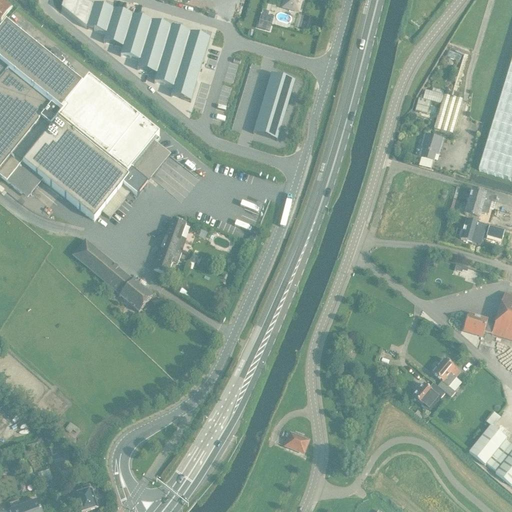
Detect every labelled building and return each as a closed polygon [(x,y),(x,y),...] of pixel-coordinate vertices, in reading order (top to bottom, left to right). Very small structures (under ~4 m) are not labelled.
[(0,0),(0,23),(13,7),(3,0),(0,0)] [(64,0),(61,10),(62,10),(86,30),(105,35),(106,36),(103,44),(104,44),(104,43),(122,49),(122,50),(120,57),(121,57),(139,62),(139,63),(137,71),(138,71),(138,70),(156,76),(154,84),(155,84),(173,89),(172,90),(173,90),(171,98),(172,97),(190,103),(191,103),(210,40),(209,40),(209,41),(73,0),(64,0)] [(285,0),(283,9),(298,13),(301,0),(285,0)] [(419,1),(417,7),(428,10),(429,4),(419,1)] [(299,30),(310,32),(310,24),(300,22),(299,30)] [(0,176),(28,200),(43,181),(94,222),(123,186),(137,198),(148,184),(132,171),(132,170),(143,179),(165,151),(154,143),(159,137),(89,80),(83,87),(60,68),(65,61),(62,59),(63,57),(54,49),(47,58),(6,25),(0,32),(0,176)] [(511,65),(480,172),(511,181),(511,65)] [(272,77),(254,134),(277,141),(296,84),(272,77)] [(452,136),(463,102),(443,96),(444,92),(433,89),(431,93),(425,91),(422,100),(418,99),(415,111),(427,115),(430,103),(441,106),(434,131),(452,136)] [(438,158),(442,142),(424,137),(423,144),(424,144),(418,166),(431,169),(432,164),(433,164),(435,157),(438,158)] [(471,192),(467,204),(490,210),(492,204),(495,205),(497,198),(486,195),(486,196),(478,194),(478,193),(473,191),(472,192),(471,192)] [(488,216),(490,210),(467,204),(465,211),(464,211),(463,215),(464,215),(463,217),(478,221),(481,214),(488,216)] [(182,253),(177,251),(187,224),(173,219),(155,270),(169,275),(172,264),(177,266),(182,253)] [(480,246),(485,228),(465,221),(462,231),(460,232),(458,237),(460,239),(460,240),(480,246)] [(486,237),(501,241),(504,231),(489,227),(486,237)] [(251,233),(247,243),(252,244),(256,235),(251,233)] [(140,312),(154,295),(135,280),(135,281),(86,241),(74,256),(120,294),(119,295),(140,312)] [(464,325),(463,328),(462,331),(482,337),(483,333),(511,342),(511,295),(504,293),(494,325),(486,322),(487,321),(468,315),(465,325),(464,325)] [(442,382),(437,388),(446,395),(450,399),(455,394),(449,388),(461,374),(445,361),(433,375),(442,382)] [(446,395),(437,388),(434,385),(429,390),(424,386),(413,398),(428,411),(439,399),(441,401),(446,395)] [(486,424),(490,427),(491,427),(498,417),(494,414),(486,424)] [(491,427),(490,427),(469,454),(485,467),(505,441),(506,440),(491,427)] [(304,455),(308,442),(290,435),(286,448),(304,455)] [(485,467),(490,471),(495,475),(511,453),(511,446),(505,441),(485,467)] [(511,453),(495,475),(511,487),(511,485),(511,453)] [(39,482),(52,478),(49,471),(37,476),(39,482)] [(89,511),(97,509),(91,491),(75,496),(79,511),(89,511)] [(11,511),(41,511),(38,501),(11,511)]
